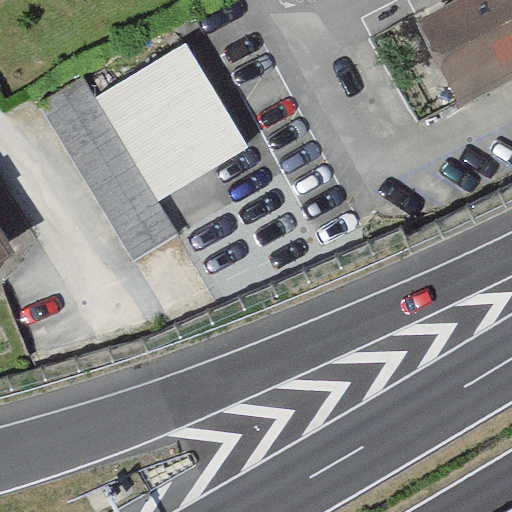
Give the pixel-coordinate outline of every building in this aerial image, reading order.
[(511,0),(470,0),(415,29),(460,116),(511,89),(511,0)] [(216,76),(201,46),(104,105),(193,243),(223,227),(232,243),(284,211),(216,76)] [(93,87),(37,114),(138,270),(193,243),(93,87)] [(0,207),(0,275),(34,254),(0,207)] [(193,243),(138,270),(172,319),(229,293),(193,243)]
